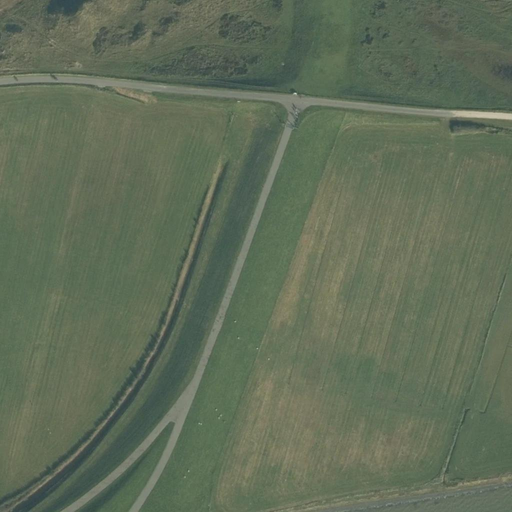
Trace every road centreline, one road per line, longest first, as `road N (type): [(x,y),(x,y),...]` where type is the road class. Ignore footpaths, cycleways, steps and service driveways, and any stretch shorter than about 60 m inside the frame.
road 1 (unclassified): [(181,394),(293,102)]
road 2 (unclassified): [(293,102),(62,71),(0,75)]
road 3 (unclassified): [(61,511),(108,475),(181,394)]
road 4 (unclassified): [(456,116),(293,102)]
road 5 (unclassified): [(126,511),(181,394)]
